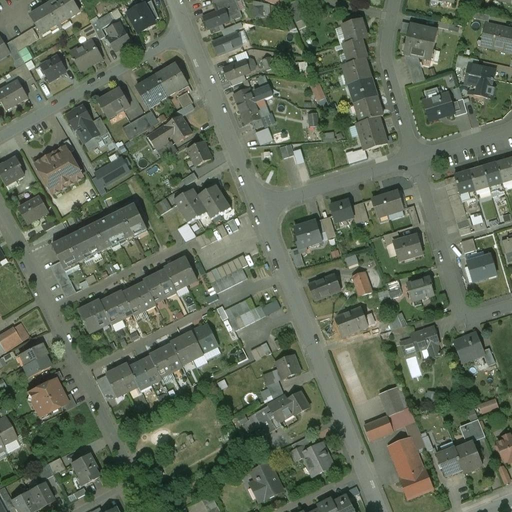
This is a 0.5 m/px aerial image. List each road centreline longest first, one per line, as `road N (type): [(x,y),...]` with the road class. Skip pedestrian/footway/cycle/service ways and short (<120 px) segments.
road 1 (residential): [(381,511),(259,209)]
road 2 (residential): [(135,480),(0,212)]
road 3 (residential): [(415,158),(464,319),(511,305)]
road 4 (residential): [(187,32),(0,137)]
road 5 (residential): [(259,209),(187,32)]
road 6 (residential): [(259,209),(415,158)]
road 7 (residential): [(395,0),(386,60),(415,158)]
